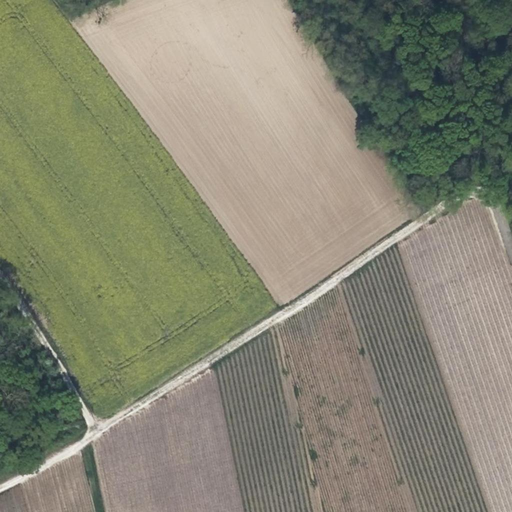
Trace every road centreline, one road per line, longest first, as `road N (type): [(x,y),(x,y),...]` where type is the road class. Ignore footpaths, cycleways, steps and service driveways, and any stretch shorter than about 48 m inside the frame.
road 1 (track): [(0,488),(458,196),(471,191),(493,202),(511,249)]
road 2 (track): [(0,272),(95,433)]
